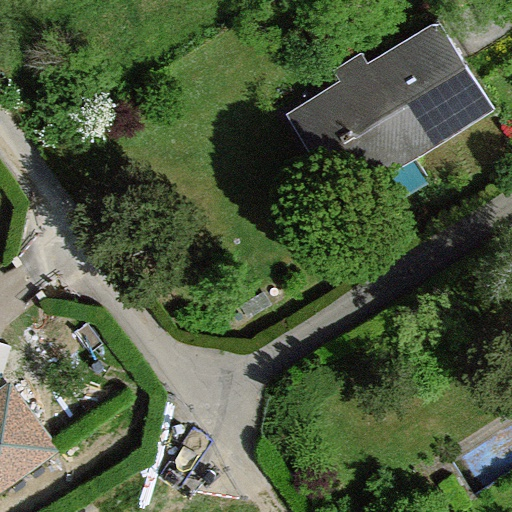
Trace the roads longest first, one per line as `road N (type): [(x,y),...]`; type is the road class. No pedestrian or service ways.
road 1 (residential): [(194,399),(511,205)]
road 2 (residential): [(194,399),(0,123)]
road 3 (residential): [(269,498),(194,399)]
